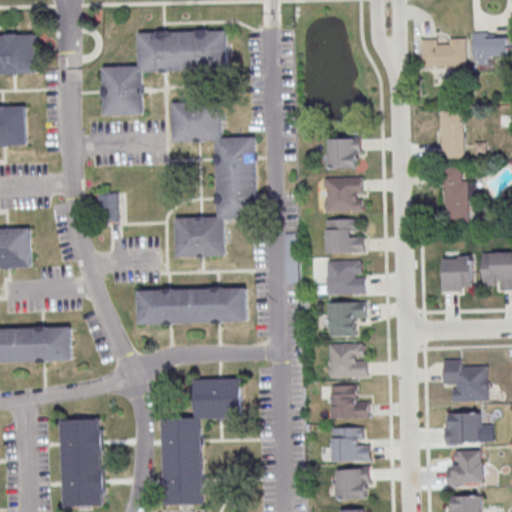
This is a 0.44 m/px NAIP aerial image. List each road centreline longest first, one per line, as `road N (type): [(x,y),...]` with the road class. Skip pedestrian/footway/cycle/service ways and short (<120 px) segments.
road 1 (residential): [(133,511),(143,419),(77,225),(69,0)]
road 2 (residential): [(284,511),(272,12)]
road 3 (residential): [(399,77),(411,511)]
road 4 (residential): [(281,351),(173,357),(76,392),(0,402)]
